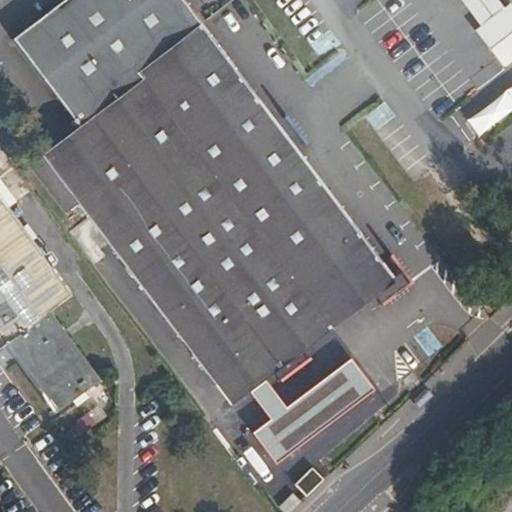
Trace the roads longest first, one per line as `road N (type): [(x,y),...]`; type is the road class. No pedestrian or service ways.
road 1 (unknown): [(218,0),(469,318)]
road 2 (unknown): [(469,318),(256,483)]
road 3 (tertiary): [(345,511),(511,357)]
